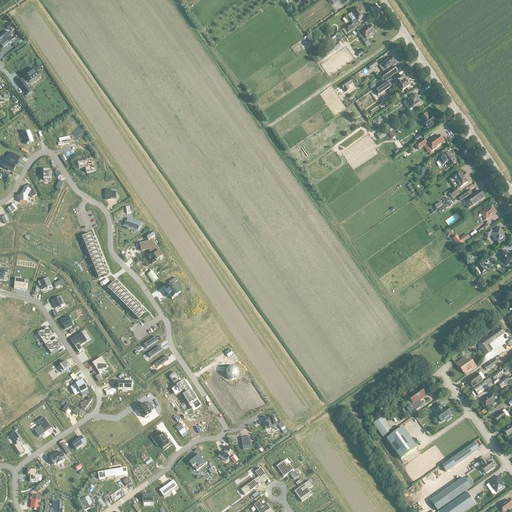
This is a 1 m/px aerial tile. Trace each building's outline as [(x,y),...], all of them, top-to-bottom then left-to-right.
[(354,25),(358,22),(364,17),(358,8),(351,13),(352,13),(348,16),(349,16),(352,21),(351,22),(352,23),(354,25)] [(352,23),(344,29),(348,34),(356,28),(354,25),(352,23)] [(375,33),(370,26),(367,28),(364,28),(363,29),(361,27),(356,30),(360,36),(363,34),(367,39),(369,37),(370,38),(371,38),(372,37),(373,36),(373,35),(375,33)] [(8,45),(15,40),(10,33),(0,39),(0,43),(1,45),(3,49),(8,45)] [(320,41),(324,44),(329,38),(325,35),(320,41)] [(396,64),(391,57),(382,64),(387,70),(396,64)] [(368,66),(370,70),(377,65),(374,62),(368,66)] [(22,80),(18,83),(27,96),(32,93),(25,84),(28,82),(29,83),(30,83),(39,76),(35,70),(35,69),(34,70),(31,72),(28,74),(29,74),(25,76),(25,77),(26,78),(23,80),(22,80)] [(391,76),(388,71),(380,77),(383,82),(391,76)] [(410,85),(404,76),(396,82),(402,91),(410,85)] [(388,81),(374,91),(378,96),(392,86),(388,81)] [(345,83),(341,86),(346,92),(349,90),(347,86),(345,83)] [(364,96),(362,92),(359,93),(356,88),(351,91),(356,100),(364,96)] [(411,98),(407,101),(411,106),(407,109),(411,113),(418,108),(416,106),(421,103),(418,99),(417,98),(418,98),(416,94),(411,98)] [(436,123),(431,117),(429,119),(426,114),(420,118),(423,122),(423,123),(427,129),(436,123)] [(373,121),(377,126),(380,125),(378,123),(382,121),(379,117),(373,121)] [(77,127),(70,134),(76,139),(82,132),(77,127)] [(30,132),(23,134),(27,145),(33,142),(30,132)] [(444,143),(439,136),(428,143),(433,151),(444,143)] [(423,140),(416,145),(419,150),(427,144),(423,140)] [(452,166),(457,162),(455,159),(454,159),(450,153),(448,154),(445,151),(438,156),(441,159),(438,161),(442,167),(447,163),(449,167),(451,165),(452,166)] [(10,153),(4,167),(13,172),(20,158),(10,153)] [(91,160),(78,163),(79,169),(85,167),(87,173),(95,171),(94,166),(92,166),(91,160)] [(43,171),(41,171),(41,175),(43,175),(43,180),(51,180),(51,170),(43,170),(43,171)] [(4,171),(1,176),(7,179),(10,174),(4,171)] [(468,183),(465,179),(464,180),(462,177),(463,176),(460,172),(453,178),(460,188),(468,183)] [(21,195),(20,195),(20,202),(27,202),(27,197),(29,194),(32,198),(37,195),(31,185),(26,187),(26,188),(25,187),(20,195),(21,195)] [(460,193),(456,189),(450,193),(453,198),(460,193)] [(473,206),(484,198),(479,191),(471,196),(470,194),(471,194),(468,190),(458,198),(461,201),(467,197),(468,198),(468,199),(473,206)] [(115,192),(106,192),(106,195),(108,195),(108,200),(116,200),(116,196),(115,196),(115,192)] [(496,212),(492,206),(480,213),(485,220),(496,212)] [(448,225),(459,217),(456,213),(450,217),(450,218),(445,221),(448,225)] [(125,222),(124,225),(138,231),(140,227),(139,226),(140,223),(128,218),(127,222),(125,222)] [(498,244),(506,238),(503,234),(502,232),(499,228),(492,233),(490,230),(485,234),(488,238),(491,235),(495,240),(496,240),(498,244)] [(457,235),(453,239),(459,247),(471,239),(467,233),(460,239),(457,235)] [(152,242),(141,244),(142,251),(149,250),(156,261),(162,257),(152,242)] [(511,262),(511,254),(508,256),(507,254),(508,254),(505,251),(500,254),(504,259),(502,260),(507,266),(511,262)] [(486,271),(482,264),(477,268),(481,274),(486,271)] [(48,278),(38,283),(40,286),(41,286),(43,290),(52,286),(48,278)] [(171,285),(165,289),(172,299),(178,296),(177,295),(181,292),(174,283),(178,281),(176,278),(169,283),(171,285)] [(15,280),(14,289),(18,289),(23,290),(24,287),(26,288),(27,284),(24,283),(25,282),(15,280)] [(114,282),(108,289),(111,292),(118,285),(117,285),(114,282),(115,282),(114,282)] [(118,285),(111,292),(114,295),(121,288),(120,289),(118,286),(118,285)] [(121,288),(114,295),(117,298),(124,292),(124,291),(124,292),(121,289),(121,288)] [(124,292),(117,298),(118,298),(120,301),(127,295),(124,292)] [(127,295),(120,301),(120,302),(121,301),(124,304),(123,305),(130,298),(127,295)] [(61,297),(52,301),(56,308),(65,304),(61,297)] [(130,298),(123,305),(124,304),(127,307),(126,308),(133,301),(130,298)] [(0,301),(0,316),(13,319),(13,317),(11,316),(12,313),(27,317),(29,309),(0,301)] [(133,301),(126,308),(127,308),(130,311),(129,311),(130,311),(136,304),(133,301)] [(136,304),(130,311),(133,314),(140,307),(139,307),(139,308),(136,305),(137,304),(136,304)] [(140,307),(133,314),(136,317),(143,311),(143,310),(142,311),(139,308),(140,308),(140,307)] [(143,311),(136,317),(139,320),(139,321),(146,314),(145,314),(142,311),(143,311)] [(68,317),(61,321),(65,329),(73,325),(68,317)] [(42,330),(38,333),(44,343),(50,339),(48,337),(53,334),(48,327),(44,330),(45,330),(43,331),(42,330)] [(504,334),(500,328),(477,344),(485,356),(491,352),(487,346),(504,334)] [(197,336),(185,341),(189,350),(194,348),(193,347),(200,344),(202,348),(207,345),(201,331),(196,333),(197,336)] [(81,333),(70,340),(79,353),(83,350),(80,345),(86,341),(81,333)] [(155,337),(144,345),(146,349),(158,341),(155,337)] [(50,339),(44,343),(51,354),(56,351),(54,349),(56,348),(57,348),(61,346),(56,339),(52,342),(50,339)] [(500,349),(503,353),(508,349),(505,345),(500,349)] [(160,347),(148,355),(150,358),(162,350),(160,347)] [(166,357),(154,365),(157,368),(169,360),(166,357)] [(101,358),(94,363),(100,372),(107,367),(101,358)] [(456,364),(459,368),(459,367),(461,370),(462,369),(464,373),(468,370),(470,372),(476,368),(475,365),(474,366),(471,362),(468,365),(464,359),(456,364)] [(495,360),(485,367),(487,370),(492,367),(491,366),(497,362),(495,360)] [(66,361),(59,366),(63,372),(70,367),(66,361)] [(228,368),(225,372),(226,378),(231,381),(237,380),(240,375),(239,370),(234,366),(228,368)] [(500,371),(491,377),(494,380),(502,375),(500,371)] [(175,373),(170,377),(174,383),(180,379),(175,373)] [(477,374),(468,381),(473,388),(482,381),(477,374)] [(507,376),(497,383),(501,389),(511,382),(507,376)] [(82,381),(74,386),(78,393),(80,392),(83,397),(89,393),(82,381)] [(120,383),(120,389),(123,389),(123,391),(127,391),(127,389),(131,389),(131,383),(130,383),(130,381),(127,381),(127,383),(120,383)] [(184,381),(171,390),(176,396),(184,391),(186,394),(183,396),(194,411),(201,406),(184,381)] [(407,409),(411,414),(420,407),(417,402),(421,399),(426,396),(421,389),(417,392),(416,391),(415,391),(413,390),(412,390),(411,392),(410,393),(410,394),(411,395),(410,395),(413,400),(411,401),(413,404),(407,409)] [(495,402),(491,395),(482,401),(487,408),(495,402)] [(68,403),(63,411),(66,413),(68,410),(77,415),(79,411),(68,403)] [(145,404),(138,408),(140,411),(140,412),(142,415),(143,415),(145,418),(151,414),(150,412),(155,409),(150,403),(146,405),(145,404)] [(446,419),(448,421),(451,418),(450,416),(452,415),(446,407),(443,410),(439,404),(433,409),(437,414),(436,414),(441,422),(446,419)] [(506,418),(502,412),(494,417),(498,424),(506,418)] [(263,419),(265,427),(269,426),(269,429),(276,427),(275,425),(273,416),(273,417),(270,417),(267,418),(263,419)] [(40,427),(34,431),(39,437),(45,433),(44,433),(46,432),(47,432),(52,428),(44,417),(37,422),(40,427)] [(373,424),(383,438),(393,431),(383,417),(373,424)] [(509,427),(503,431),(507,437),(511,434),(511,425),(511,426),(511,427),(510,428),(509,427)] [(402,428),(386,439),(401,460),(417,448),(402,428)] [(15,432),(11,435),(17,444),(14,446),(21,455),(25,452),(22,447),(24,445),(15,432)] [(160,432),(151,438),(154,442),(157,440),(163,449),(163,450),(164,450),(170,445),(171,445),(170,445),(163,435),(164,435),(163,435),(162,435),(160,432)] [(81,437),(72,444),(77,450),(86,443),(81,437)] [(249,437),(241,438),(242,440),(242,442),(243,448),(251,446),(249,437)] [(474,443),(442,466),(446,472),(478,449),(474,443)] [(66,446),(62,449),(66,455),(71,452),(66,446)] [(220,455),(219,457),(226,462),(227,460),(229,457),(229,456),(226,454),(228,451),(228,452),(230,449),(226,447),(224,449),(225,450),(223,453),(222,452),(220,455)] [(62,452),(51,458),(54,465),(57,464),(62,462),(62,461),(65,460),(62,452)] [(193,460),(190,462),(193,467),(194,467),(197,471),(198,471),(199,470),(200,469),(199,468),(203,465),(204,466),(207,464),(204,459),(202,460),(201,458),(202,457),(200,454),(197,456),(198,458),(194,460),(193,460)] [(284,460),(276,466),(283,476),(293,469),(290,464),(287,465),(284,460)] [(485,474),(494,468),(490,462),(487,464),(486,463),(487,462),(485,460),(480,463),(482,467),(481,468),(485,474)] [(258,477),(240,490),(244,495),(268,479),(260,468),(255,472),(258,477)] [(37,469),(27,469),(27,475),(30,475),(30,482),(39,482),(39,475),(37,475),(37,469)] [(126,469),(99,474),(100,480),(127,475),(126,469)] [(295,471),(290,474),(293,479),(298,476),(295,471)] [(501,481),(498,477),(489,483),(493,489),(494,490),(496,493),(504,488),(500,482),(501,481)] [(464,478),(430,501),(437,511),(471,488),(464,478)] [(309,480),(294,491),(301,502),(311,494),(308,489),(313,486),(309,480)] [(173,481),(159,491),(164,497),(178,487),(173,481)] [(119,487),(110,494),(114,500),(123,493),(119,487)] [(438,511),(464,511),(475,505),(467,492),(438,511)] [(32,495),(31,505),(40,507),(42,496),(41,496),(41,497),(33,495),(32,495)] [(507,511),(511,507),(511,504),(509,500),(506,503),(505,502),(502,504),(502,505),(499,508),(501,511),(507,511)] [(62,511),(63,502),(53,502),(53,511),(62,511)] [(259,502),(254,505),(258,511),(273,511),(267,503),(263,507),(259,502)]
